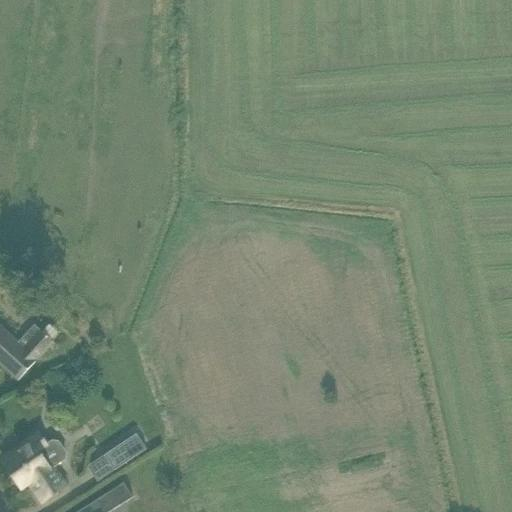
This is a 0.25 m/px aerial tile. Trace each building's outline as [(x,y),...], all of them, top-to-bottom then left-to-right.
[(0,366),(17,382),(54,341),(38,328),(23,345),(0,324),(0,366)] [(42,389),(31,393),(35,403),(46,398),(42,389)] [(0,461),(21,490),(29,484),(42,504),(67,487),(53,467),(64,459),(65,454),(58,444),(53,443),(47,446),(39,434),(0,461)] [(102,452),(114,471),(129,461),(117,442),(102,452)] [(110,511),(132,498),(123,484),(79,511),(110,511)]
